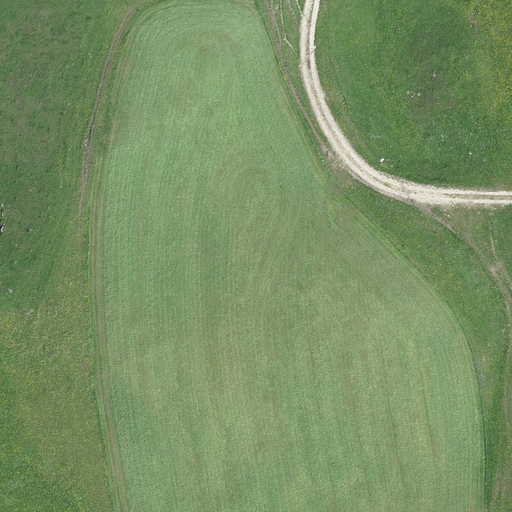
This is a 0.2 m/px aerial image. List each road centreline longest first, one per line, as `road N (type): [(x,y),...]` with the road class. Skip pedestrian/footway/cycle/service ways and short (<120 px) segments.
road 1 (track): [(311,0),(308,76),(327,125),(363,172),(421,194),(511,198)]
road 2 (track): [(511,309),(443,195)]
